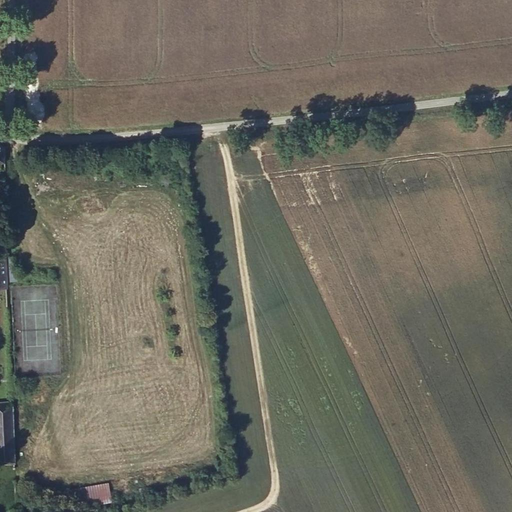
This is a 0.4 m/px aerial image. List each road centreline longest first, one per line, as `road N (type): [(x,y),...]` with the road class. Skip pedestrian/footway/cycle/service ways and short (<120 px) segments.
road 1 (tertiary): [(7,138),(511,95)]
road 2 (unclassified): [(7,138),(9,0)]
